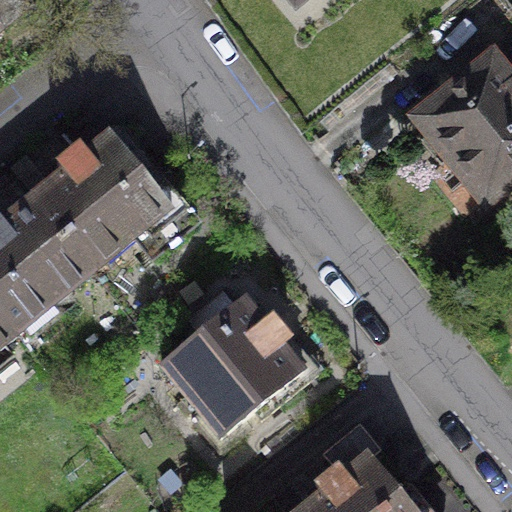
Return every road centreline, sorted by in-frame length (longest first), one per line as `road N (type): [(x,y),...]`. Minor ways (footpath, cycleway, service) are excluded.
road 1 (residential): [(153,2),(511,457)]
road 2 (residential): [(0,128),(153,2)]
